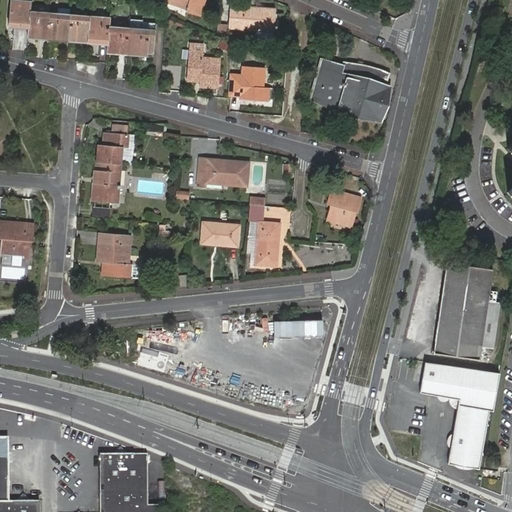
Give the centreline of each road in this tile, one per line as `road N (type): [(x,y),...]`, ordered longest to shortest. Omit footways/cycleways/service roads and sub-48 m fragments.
road 1 (secondary): [(354,461),(473,0)]
road 2 (secondary): [(0,386),(88,411),(325,506)]
road 3 (unclassified): [(0,377),(106,404),(294,479),(325,469)]
road 4 (secondary): [(326,449),(131,381),(0,352)]
road 5 (residential): [(362,285),(84,314),(54,307)]
road 6 (residential): [(71,85),(305,149)]
road 7 (residential): [(511,231),(478,198),(472,174),(487,101),(511,55)]
road 8 (secondary): [(362,285),(326,449)]
road 9 (secondary): [(482,511),(354,461)]
road 10 (secondary): [(420,45),(390,172)]
road 11 (residential): [(63,186),(54,307)]
